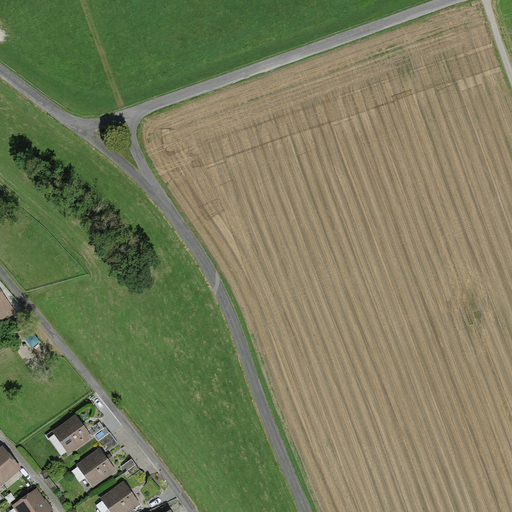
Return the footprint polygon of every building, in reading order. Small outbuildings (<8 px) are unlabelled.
[(0,322),(1,324),(16,314),(0,290),(0,322)] [(76,416),(53,433),(70,456),(93,439),(76,416)] [(100,422),(88,430),(92,437),(94,435),(98,441),(107,453),(119,445),(110,433),(105,427),(104,428),(100,422)] [(0,486),(1,488),(22,471),(2,447),(0,448),(0,486)] [(100,449),(76,466),(93,489),(116,472),(110,463),(106,457),(100,449)] [(110,454),(106,457),(110,463),(114,460),(110,454)] [(140,471),(132,459),(120,467),(128,479),(140,471)] [(122,482),(100,499),(109,511),(130,511),(139,505),(122,482)] [(37,489),(12,507),(16,511),(52,511),(54,511),(46,500),(45,500),(37,489)]
